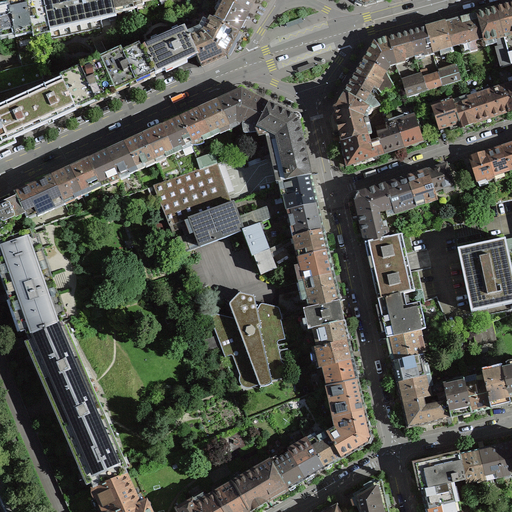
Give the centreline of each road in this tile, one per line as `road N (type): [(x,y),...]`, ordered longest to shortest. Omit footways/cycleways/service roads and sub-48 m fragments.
road 1 (residential): [(333,188),(394,451)]
road 2 (secondary): [(237,70),(0,173)]
road 3 (residential): [(511,129),(333,188)]
road 4 (residential): [(61,511),(0,368)]
road 5 (residential): [(289,511),(394,451)]
road 6 (residential): [(394,451),(511,424)]
